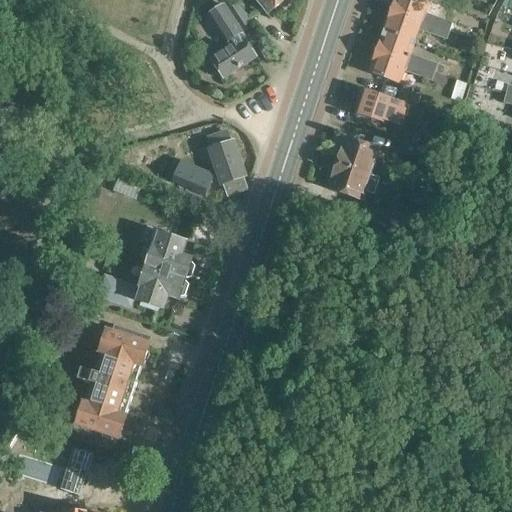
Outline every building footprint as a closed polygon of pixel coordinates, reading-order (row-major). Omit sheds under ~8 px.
[(254,0),(256,2),(258,0),(268,13),(285,0),(254,0)] [(444,30),(454,34),(463,37),(466,28),(425,13),(429,1),(426,0),(395,0),(392,12),(444,30)] [(224,6),(208,16),(226,44),(229,42),(232,47),(212,59),(225,79),(256,59),(240,35),(242,34),(224,6)] [(392,12),(384,33),(414,43),(419,31),(451,42),(454,34),(444,30),(392,12)] [(384,33),(377,53),(446,78),(449,70),(410,56),(414,43),(384,33)] [(446,78),(377,53),(370,74),(400,84),(404,72),(444,87),(446,78)] [(511,87),(508,86),(509,85),(497,82),(495,91),(506,94),(505,96),(511,97),(511,87)] [(398,99),(418,105),(421,95),(401,88),(398,99)] [(363,91),(354,115),(389,127),(390,125),(406,131),(408,125),(418,128),(424,111),(363,91)] [(511,97),(505,96),(501,94),(498,102),(511,106),(511,97)] [(246,177),(234,143),(231,144),(228,132),(210,138),(212,148),(208,149),(221,188),(226,186),(229,196),(247,189),(243,178),(246,177)] [(426,135),(422,148),(441,154),(445,142),(426,135)] [(337,164),(369,175),(378,150),(346,139),(337,164)] [(401,141),(397,153),(417,160),(421,148),(401,141)] [(156,184),(176,192),(188,161),(169,152),(156,184)] [(369,175),(337,164),(328,189),(361,201),(364,191),(373,194),(378,178),(369,175)] [(383,226),(407,235),(412,222),(388,213),(383,226)] [(148,268),(186,281),(192,280),(196,268),(192,264),(193,261),(183,257),(187,244),(182,242),(183,238),(166,233),(165,237),(163,236),(158,250),(155,248),(148,268)] [(186,281),(148,268),(142,288),(145,289),(144,292),(138,290),(139,287),(104,275),(97,299),(132,311),(136,296),(142,298),(140,302),(142,303),(141,307),(158,313),(160,309),(165,310),(169,297),(180,300),(180,299),(186,298),(190,286),(186,282),(186,281)] [(90,322),(94,309),(69,301),(65,315),(90,322)] [(82,370),(79,380),(93,385),(80,426),(120,439),(150,346),(143,344),(145,335),(115,326),(112,334),(109,333),(96,374),(82,370)] [(64,452),(62,472),(96,475),(98,459),(79,453),(64,452)]
